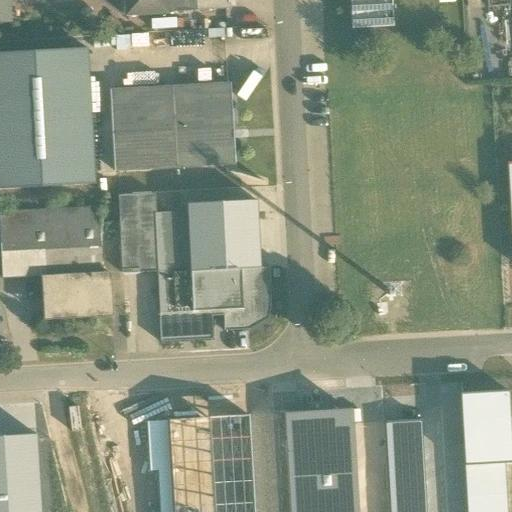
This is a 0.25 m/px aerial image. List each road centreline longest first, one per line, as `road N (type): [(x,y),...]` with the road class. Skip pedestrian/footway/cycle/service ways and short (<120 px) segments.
road 1 (residential): [(299,0),(325,368)]
road 2 (residential): [(0,379),(325,368)]
road 3 (residential): [(325,368),(511,358)]
road 4 (track): [(56,377),(88,511)]
